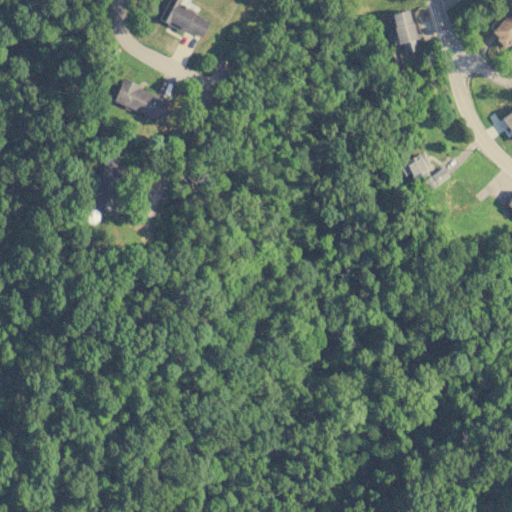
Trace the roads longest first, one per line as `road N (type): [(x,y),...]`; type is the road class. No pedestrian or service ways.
road 1 (residential): [(433,0),(473,126),(511,168)]
road 2 (residential): [(117,0),(122,43),(212,89)]
